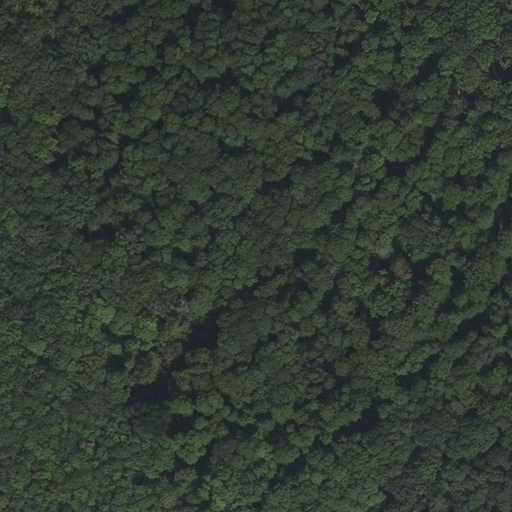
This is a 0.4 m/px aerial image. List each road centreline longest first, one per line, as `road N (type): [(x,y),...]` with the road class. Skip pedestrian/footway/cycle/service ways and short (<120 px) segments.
road 1 (track): [(13,0),(162,511)]
road 2 (track): [(511,381),(481,395),(366,511)]
road 3 (track): [(71,0),(0,107)]
